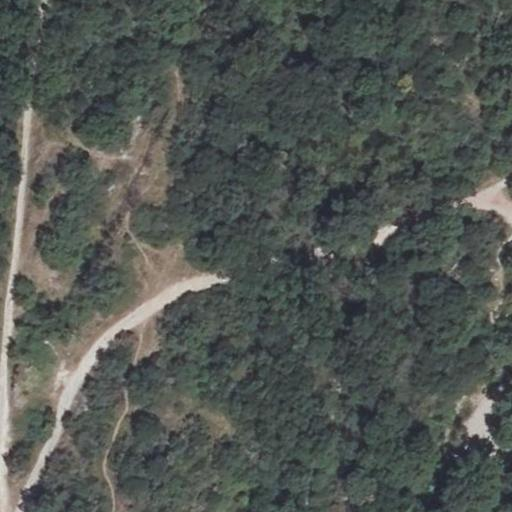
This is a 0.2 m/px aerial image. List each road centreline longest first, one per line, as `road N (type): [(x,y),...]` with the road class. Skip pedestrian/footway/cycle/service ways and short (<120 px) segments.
road 1 (track): [(11,511),(77,373),(148,307),(473,202)]
road 2 (track): [(511,455),(481,448),(469,425),(511,377)]
